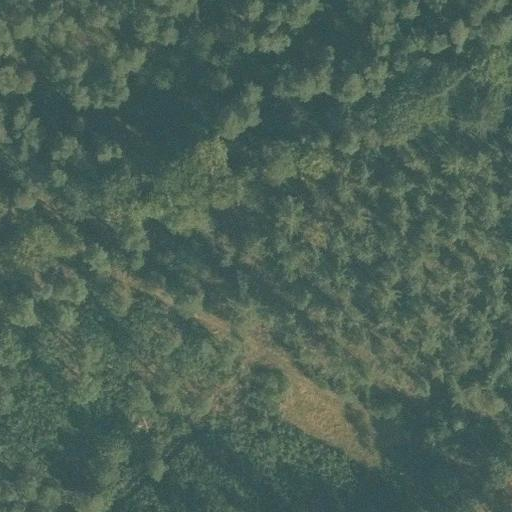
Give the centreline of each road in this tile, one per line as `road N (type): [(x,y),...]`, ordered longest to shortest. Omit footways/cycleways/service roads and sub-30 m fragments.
road 1 (track): [(0,228),(511,58)]
road 2 (track): [(0,204),(422,447)]
